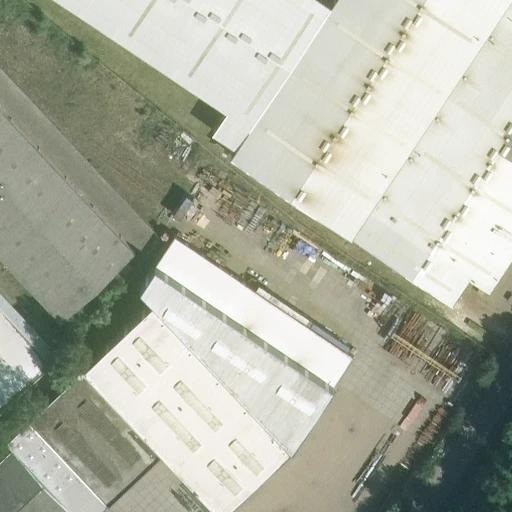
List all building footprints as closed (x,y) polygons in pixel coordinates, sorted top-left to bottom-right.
[(470,275),(490,288),(511,254),(511,0),(334,0),(332,4),(326,0),(67,0),(228,106),(213,129),(237,145),(231,153),(452,301),(470,275)] [(0,253),(61,319),(135,250),(0,105),(0,253)] [(154,298),(23,423),(101,507),(162,448),(222,511),(293,445),(353,355),(242,280),(223,307),(156,262),(141,285),(154,298)] [(0,410),(53,360),(0,303),(0,410)] [(7,437),(13,443),(0,454),(0,511),(71,511),(75,509),(78,511),(95,511),(101,506),(22,423),(7,437)]
